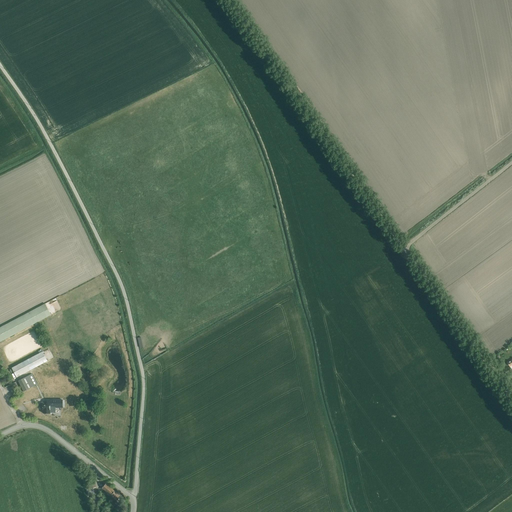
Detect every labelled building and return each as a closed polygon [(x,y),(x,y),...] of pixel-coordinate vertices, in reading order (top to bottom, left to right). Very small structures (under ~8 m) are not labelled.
[(0,327),(0,341),(48,316),(42,305),(0,327)] [(37,350),(11,363),(18,375),(43,362),(37,350)] [(55,362),(67,359),(65,351),(52,354),(55,362)] [(31,376),(21,381),(24,389),(34,384),(31,376)] [(60,400),(43,400),(42,412),(50,412),(50,404),(60,404),(60,400)] [(119,495),(106,483),(102,488),(117,501),(119,498),(119,495)]
